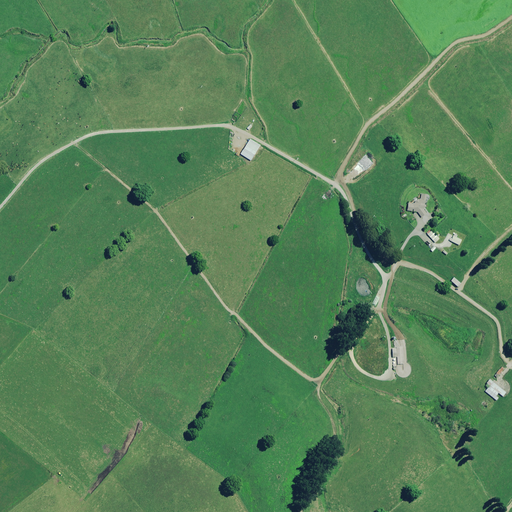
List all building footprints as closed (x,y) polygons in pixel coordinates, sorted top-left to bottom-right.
[(260,144),(250,138),(240,154),(250,160),(260,144)] [(413,201),(414,203),(412,204),(407,203),(406,211),(417,212),(421,217),(426,214),(423,209),(426,206),(427,195),(420,194),(419,199),(418,200),(418,198),(413,201)] [(439,239),(430,229),(426,233),(435,243),(439,239)] [(448,240),(450,241),(459,245),(461,240),(453,236),(451,239),(449,238),(448,240)] [(460,283),(453,278),(450,281),(457,287),(460,283)] [(487,384),(485,387),(487,388),(485,391),(496,400),(498,397),(496,396),(498,393),(502,396),(505,392),(489,379),(486,383),(487,384)]
